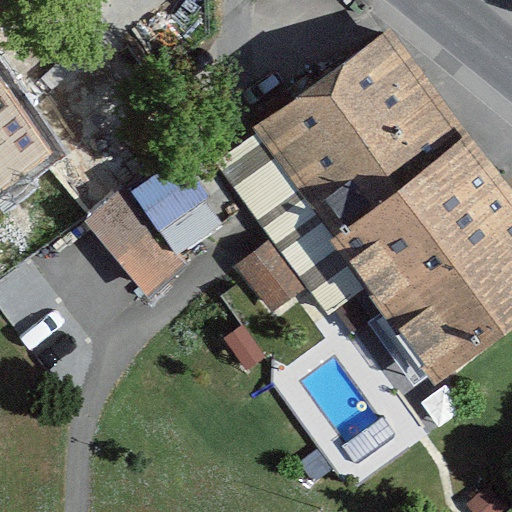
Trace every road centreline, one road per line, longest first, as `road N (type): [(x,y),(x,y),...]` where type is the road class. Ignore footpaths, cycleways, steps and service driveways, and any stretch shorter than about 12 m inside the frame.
road 1 (residential): [(77,511),(81,438),(105,364),(237,252)]
road 2 (residential): [(191,0),(53,90)]
